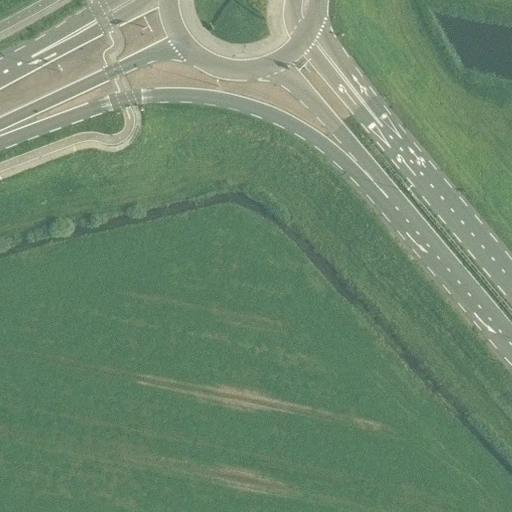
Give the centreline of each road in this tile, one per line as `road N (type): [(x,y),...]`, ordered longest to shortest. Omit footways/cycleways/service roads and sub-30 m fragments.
road 1 (motorway): [(0,133),(143,97),(199,96),(293,125),(390,193)]
road 2 (motorway): [(511,293),(358,110)]
road 3 (primary): [(0,129),(137,61),(187,50)]
road 4 (motorway): [(390,193),(511,336)]
road 5 (motorway): [(263,69),(306,96),(390,193)]
road 6 (primary): [(153,0),(80,39),(42,45)]
